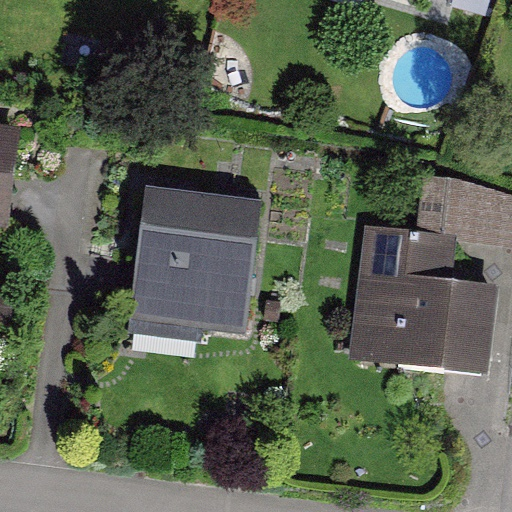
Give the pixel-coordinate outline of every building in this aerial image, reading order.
[(476,37),(426,18),(416,45),(466,63),(476,37)] [(21,126),(0,124),(0,210),(12,212),(17,164),(21,126)] [(417,237),(460,243),(459,248),(511,255),(511,201),(454,185),(424,181),(417,237)] [(135,298),(131,326),(247,341),(263,208),(147,194),(141,248),(135,298)] [(368,231),(350,366),(448,379),(489,384),(501,295),(454,289),(459,248),(460,243),(417,237),(368,231)]
